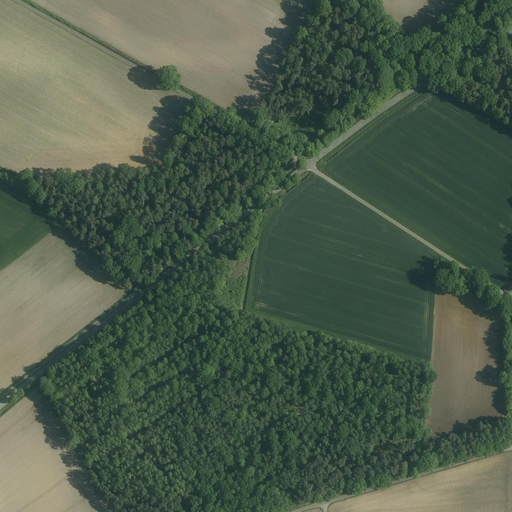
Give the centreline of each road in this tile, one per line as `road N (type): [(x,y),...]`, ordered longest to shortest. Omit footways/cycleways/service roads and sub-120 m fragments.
road 1 (tertiary): [(307,165),(0,406)]
road 2 (unclassified): [(16,0),(307,165)]
road 3 (tertiary): [(511,31),(393,101),(307,165)]
road 4 (unclassified): [(307,165),(511,299)]
road 5 (unclassified): [(298,511),(511,447)]
